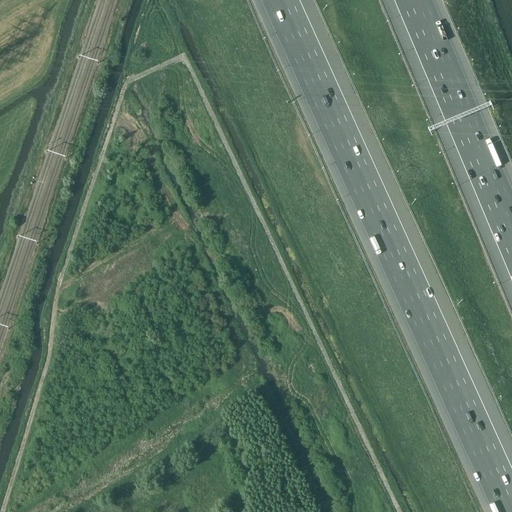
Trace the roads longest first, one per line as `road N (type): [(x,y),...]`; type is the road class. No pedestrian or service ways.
road 1 (track): [(2,511),(49,357),(58,282),(127,81),(184,56),(399,511)]
road 2 (motorway): [(279,0),(511,510)]
road 3 (motorway): [(511,235),(413,0)]
